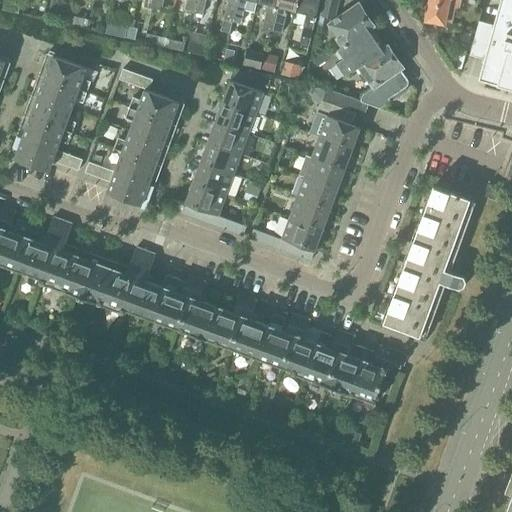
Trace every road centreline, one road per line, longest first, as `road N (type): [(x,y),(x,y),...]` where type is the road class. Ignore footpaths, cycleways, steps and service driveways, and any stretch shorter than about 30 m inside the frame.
road 1 (residential): [(449,90),(410,137),(351,297),(0,174)]
road 2 (tertiary): [(447,511),(511,328)]
